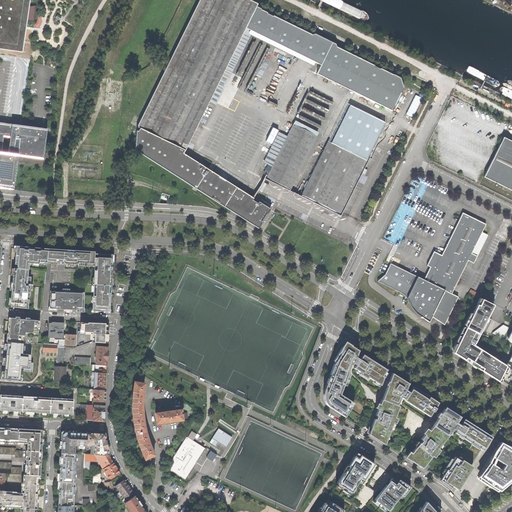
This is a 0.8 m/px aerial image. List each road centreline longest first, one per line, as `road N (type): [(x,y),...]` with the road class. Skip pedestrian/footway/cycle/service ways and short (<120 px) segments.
road 1 (primary): [(343,297),(217,222),(0,207)]
road 2 (residential): [(454,511),(427,483),(312,405),(334,319)]
road 3 (primary): [(137,239),(220,250),(334,319)]
road 4 (primary): [(511,405),(343,297)]
road 5 (primary): [(334,319),(500,427)]
road 6 (residential): [(343,297),(409,161)]
road 7 (primary): [(7,231),(137,239)]
road 8 (residential): [(121,319),(0,310)]
